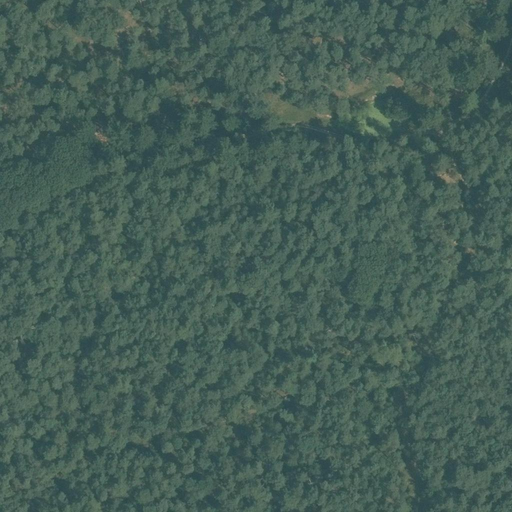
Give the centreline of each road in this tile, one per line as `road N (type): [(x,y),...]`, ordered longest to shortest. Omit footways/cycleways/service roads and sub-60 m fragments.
road 1 (track): [(0,202),(71,157),(103,149),(299,130),(381,141),(441,133)]
road 2 (track): [(441,133),(481,102),(511,40)]
